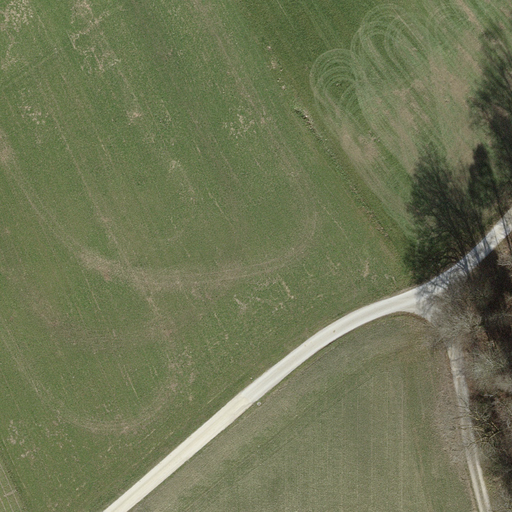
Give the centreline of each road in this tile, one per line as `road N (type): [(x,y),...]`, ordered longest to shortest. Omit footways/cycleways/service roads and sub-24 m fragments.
road 1 (track): [(113,511),(338,328),(419,295),(511,222)]
road 2 (track): [(488,511),(447,313),(419,295)]
